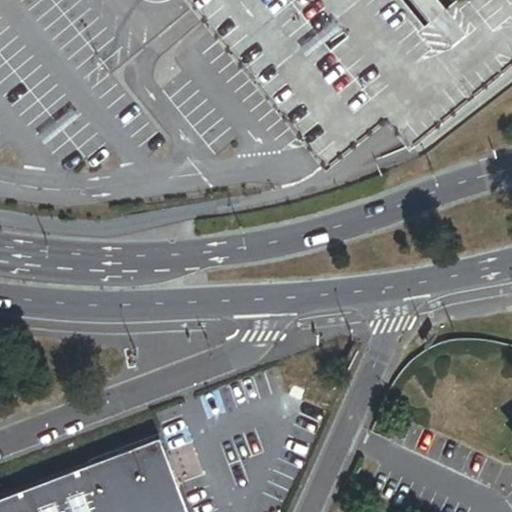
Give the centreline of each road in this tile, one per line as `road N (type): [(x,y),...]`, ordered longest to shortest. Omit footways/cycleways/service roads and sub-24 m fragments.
road 1 (secondary): [(511,170),(294,241),(86,263),(0,253)]
road 2 (unclassified): [(0,444),(236,353),(293,298)]
road 3 (secondary): [(0,296),(121,307),(293,298)]
road 4 (residential): [(310,511),(416,283)]
road 5 (secondary): [(293,298),(416,283)]
